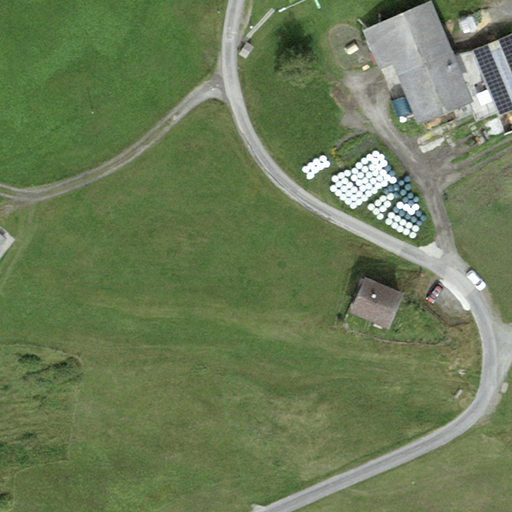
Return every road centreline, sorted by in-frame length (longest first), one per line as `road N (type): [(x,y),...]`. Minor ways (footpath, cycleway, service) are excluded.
road 1 (track): [(239,0),(230,83),(269,176),(466,288),(480,306),(489,355)]
road 2 (track): [(489,355),(485,396),(463,422),(267,511)]
road 3 (track): [(0,189),(51,192),(96,175),(197,97),(230,83)]
road 4 (track): [(441,271),(443,228),(432,184),(370,106)]
